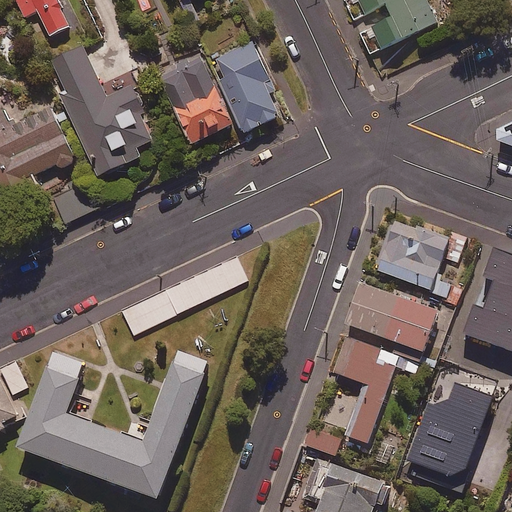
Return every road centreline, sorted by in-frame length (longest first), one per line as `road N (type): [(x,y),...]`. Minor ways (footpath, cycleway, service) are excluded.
road 1 (residential): [(0,311),(366,141)]
road 2 (residential): [(242,511),(366,141)]
road 3 (residential): [(366,141),(511,76)]
road 4 (unclassified): [(294,0),(366,141)]
road 5 (residential): [(511,192),(366,141)]
